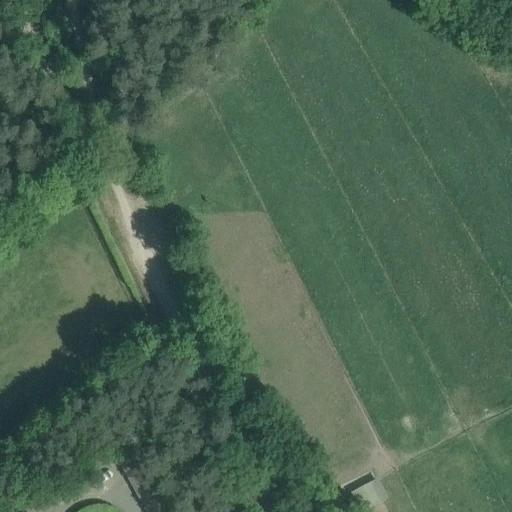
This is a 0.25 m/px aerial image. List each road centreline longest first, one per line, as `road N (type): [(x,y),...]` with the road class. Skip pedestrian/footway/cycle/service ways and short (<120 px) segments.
road 1 (track): [(267,495),(59,101)]
road 2 (track): [(59,101),(86,88),(66,0)]
